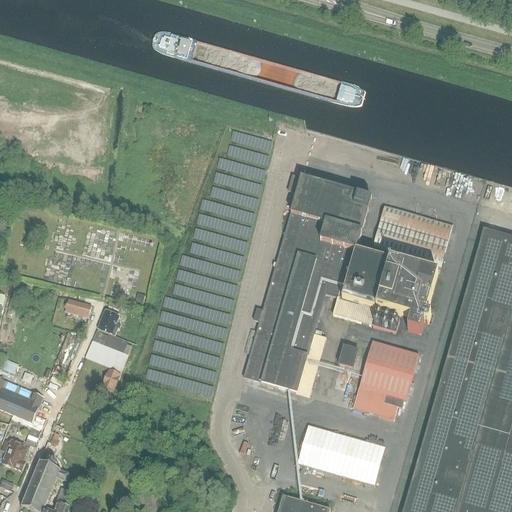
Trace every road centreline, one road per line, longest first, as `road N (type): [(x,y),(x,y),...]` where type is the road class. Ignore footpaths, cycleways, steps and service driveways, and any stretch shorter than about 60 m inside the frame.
road 1 (unknown): [(240,498),(241,477),(216,433),(218,409),(280,160),(292,150),(448,205),(466,229),(381,511)]
road 2 (unclassified): [(14,511),(100,299)]
road 3 (secondary): [(327,0),(511,53)]
